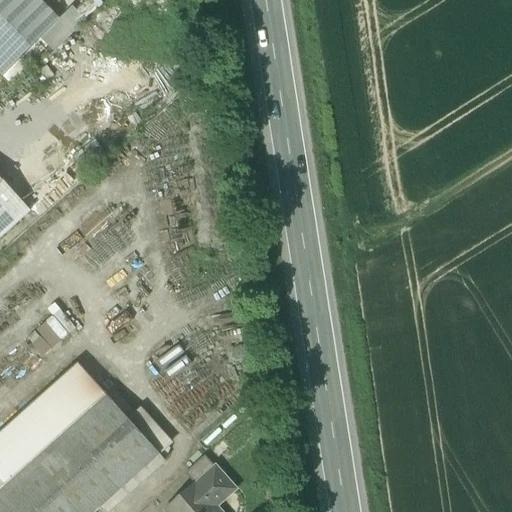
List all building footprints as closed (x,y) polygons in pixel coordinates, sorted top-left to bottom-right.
[(60,20),(39,0),(0,0),(0,73),(4,78),(60,20)] [(4,183),(0,186),(0,238),(0,239),(30,213),(4,183)] [(58,310),(27,338),(44,357),(75,329),(58,310)] [(79,365),(0,436),(0,511),(97,511),(161,456),(79,365)] [(205,457),(186,475),(195,485),(196,485),(197,486),(216,469),(205,457)] [(220,511),(212,503),(232,486),(216,468),(216,469),(197,486),(196,485),(195,485),(166,511),(220,511)]
